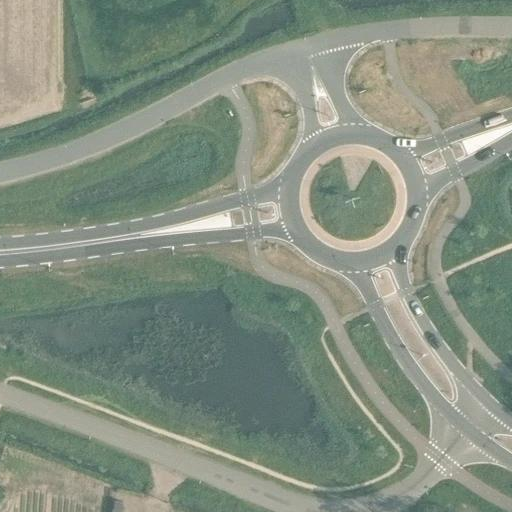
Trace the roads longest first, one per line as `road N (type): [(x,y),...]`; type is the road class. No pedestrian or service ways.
road 1 (unclassified): [(0,398),(322,511)]
road 2 (unclassified): [(0,177),(305,49)]
road 3 (primary): [(287,210),(0,255)]
road 4 (secondary): [(479,415),(406,331),(371,262)]
